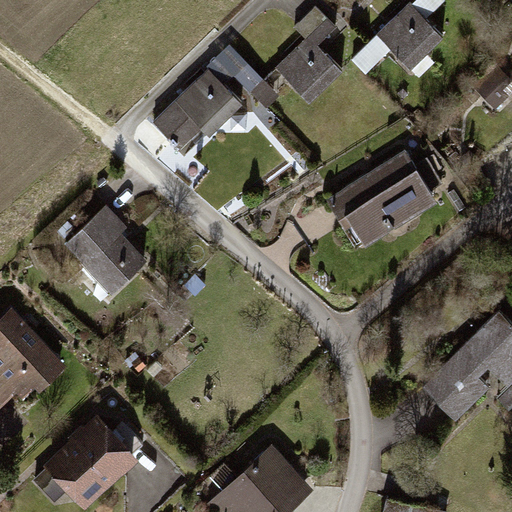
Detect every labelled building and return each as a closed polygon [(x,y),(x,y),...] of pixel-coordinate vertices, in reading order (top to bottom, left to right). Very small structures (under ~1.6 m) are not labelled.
[(450,35),(414,0),(382,34),(418,69),(450,35)] [(341,26),(319,4),(296,27),(308,39),(281,65),(314,99),(346,68),(322,45),(341,26)] [(254,63),(234,44),(160,118),(187,145),(205,127),(214,137),(247,104),(230,87),(254,63)] [(511,72),(498,59),(473,82),(500,110),(511,98),(511,72)] [(412,149),(332,195),(363,248),(443,201),(412,149)] [(112,205),(71,245),(118,294),(152,262),(126,235),(134,227),(112,205)] [(68,364),(15,306),(0,320),(0,409),(19,392),(27,401),(68,364)] [(511,318),(502,309),(425,384),(462,422),(495,389),(511,405),(511,318)] [(103,411),(48,466),(90,508),(145,453),(103,411)] [(293,511),(318,488),(275,444),(213,505),(220,511),(293,511)] [(447,511),(389,499),(385,511),(447,511)]
